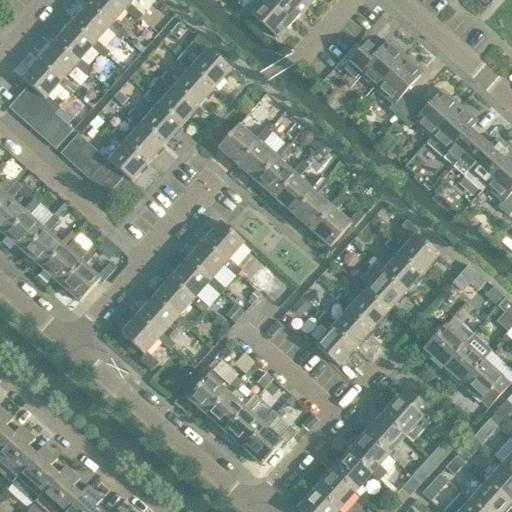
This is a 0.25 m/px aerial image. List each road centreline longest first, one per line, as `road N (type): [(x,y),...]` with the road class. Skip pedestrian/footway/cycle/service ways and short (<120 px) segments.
road 1 (residential): [(257,502),(228,486),(71,345)]
road 2 (residential): [(151,511),(0,378)]
road 3 (residential): [(145,261),(0,133)]
road 4 (residential): [(511,102),(399,0)]
road 5 (residential): [(335,417),(238,328)]
